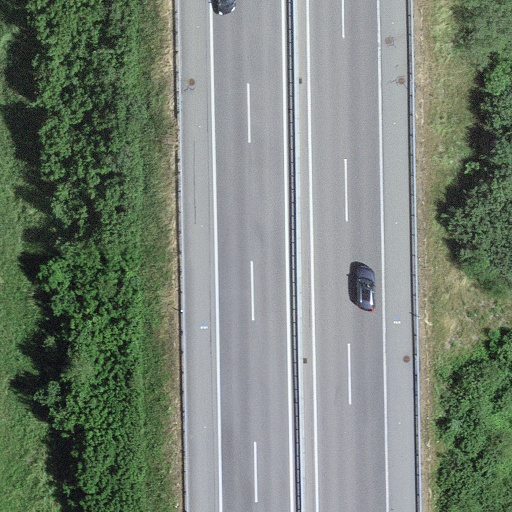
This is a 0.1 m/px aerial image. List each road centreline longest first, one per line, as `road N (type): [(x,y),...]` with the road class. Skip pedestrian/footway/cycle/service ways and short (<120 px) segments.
road 1 (motorway): [(246,0),(255,511)]
road 2 (motorway): [(354,511),(345,0)]
